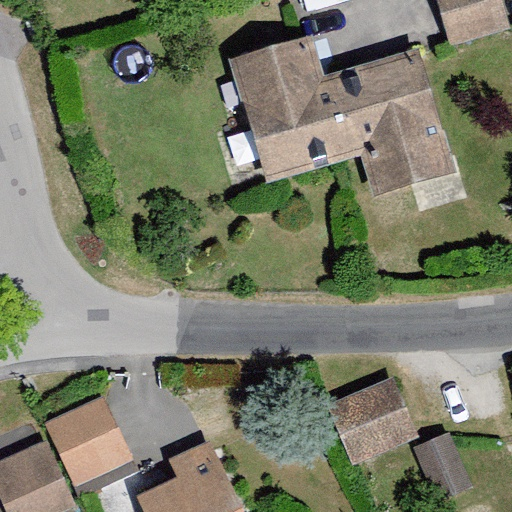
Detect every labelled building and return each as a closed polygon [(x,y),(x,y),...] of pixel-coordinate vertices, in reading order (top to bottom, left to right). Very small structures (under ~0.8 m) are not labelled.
[(511,35),(511,34),(501,0),(434,0),(450,53),(511,35)] [(362,164),(375,205),(457,180),(419,56),(325,85),(312,43),(229,69),(267,193),(362,164)] [(395,383),(327,412),(352,471),(420,442),(395,383)] [(107,402),(46,429),(74,492),(135,465),(107,402)] [(449,438),(414,454),(438,509),(474,493),(449,438)] [(77,511),(79,511),(48,442),(0,464),(0,485),(12,511),(77,511)] [(177,490),(138,507),(140,511),(240,511),(212,447),(166,466),(177,490)]
